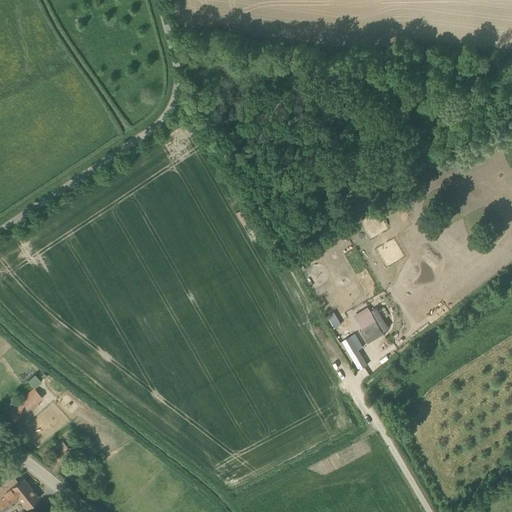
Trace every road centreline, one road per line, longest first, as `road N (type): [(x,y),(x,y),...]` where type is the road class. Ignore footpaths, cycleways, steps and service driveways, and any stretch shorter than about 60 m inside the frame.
road 1 (unclassified): [(0,231),(167,118),(179,84),(161,0)]
road 2 (unclassified): [(429,511),(357,390)]
